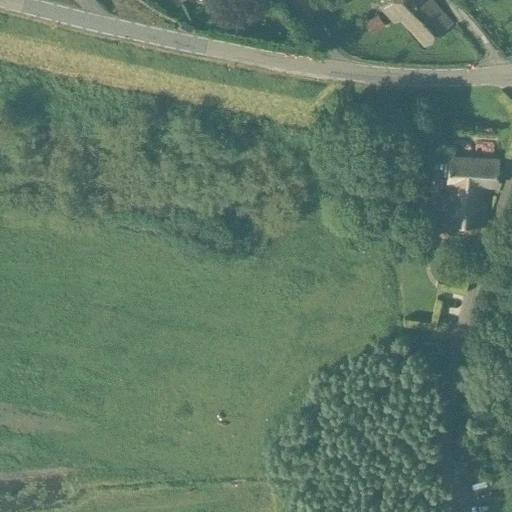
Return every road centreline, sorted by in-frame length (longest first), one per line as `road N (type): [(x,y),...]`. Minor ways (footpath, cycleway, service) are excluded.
road 1 (unclassified): [(456,511),(445,472),(453,371),(466,305),(511,169)]
road 2 (tertiary): [(2,0),(340,70)]
road 3 (tertiary): [(340,70),(500,75)]
